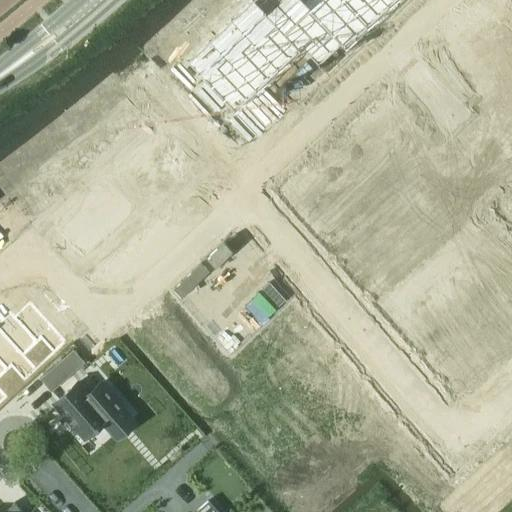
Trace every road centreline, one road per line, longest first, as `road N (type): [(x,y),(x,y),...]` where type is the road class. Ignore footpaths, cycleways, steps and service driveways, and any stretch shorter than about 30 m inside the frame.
road 1 (residential): [(511,396),(454,446),(245,197)]
road 2 (residential): [(245,197),(101,323),(29,244),(0,273)]
road 3 (residential): [(438,0),(245,197)]
road 4 (residential): [(245,197),(83,10)]
